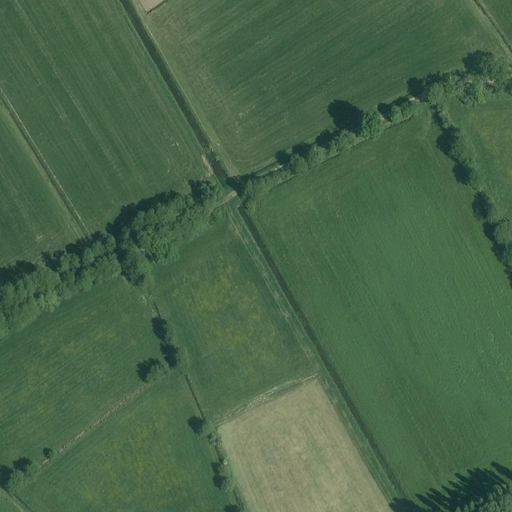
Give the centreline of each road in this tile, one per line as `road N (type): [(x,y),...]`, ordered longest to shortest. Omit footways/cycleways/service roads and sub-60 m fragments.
road 1 (track): [(511,85),(440,85),(240,191)]
road 2 (track): [(240,191),(104,264)]
